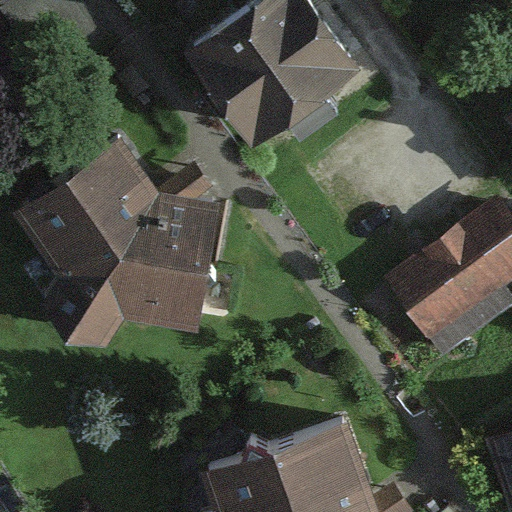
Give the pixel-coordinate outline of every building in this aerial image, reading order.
[(333,0),(250,0),(193,42),(263,136),(374,54),(333,0)] [(133,138),(35,208),(74,262),(55,291),(86,332),(141,313),(207,321),(234,199),(170,190),(133,138)] [(511,274),(511,210),(495,190),(385,277),(450,359),(511,309),(511,289),(505,280),(511,274)] [(511,412),(488,421),(511,493),(511,412)] [(385,511),(358,414),(216,462),(230,511),(385,511)]
